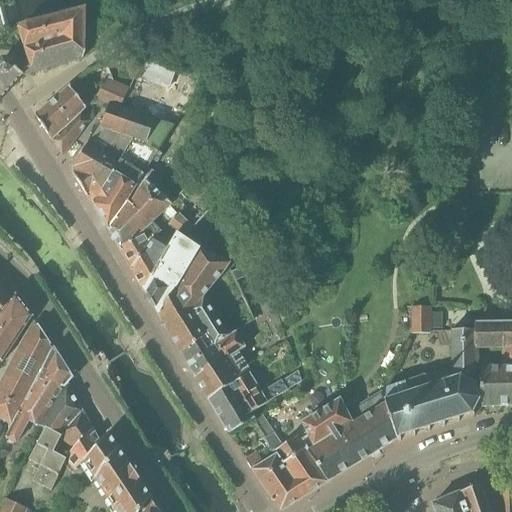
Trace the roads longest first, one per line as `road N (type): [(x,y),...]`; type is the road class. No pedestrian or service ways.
road 1 (residential): [(261,511),(0,86)]
road 2 (residential): [(0,260),(44,309),(176,511)]
road 3 (residential): [(511,432),(380,478)]
